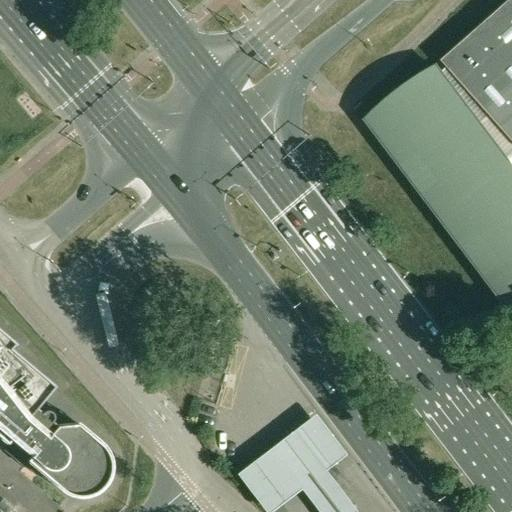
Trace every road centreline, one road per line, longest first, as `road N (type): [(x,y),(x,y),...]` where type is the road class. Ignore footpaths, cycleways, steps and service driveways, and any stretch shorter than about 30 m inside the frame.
road 1 (primary): [(511,480),(239,126)]
road 2 (primary): [(173,188),(422,511)]
road 3 (unclassified): [(199,473),(48,299)]
road 4 (primary): [(17,0),(140,151)]
road 5 (tertiary): [(239,126),(384,0)]
road 6 (unclassified): [(48,299),(173,188)]
road 7 (unclassified): [(140,151),(15,262)]
road 8 (tertiary): [(310,0),(208,89)]
